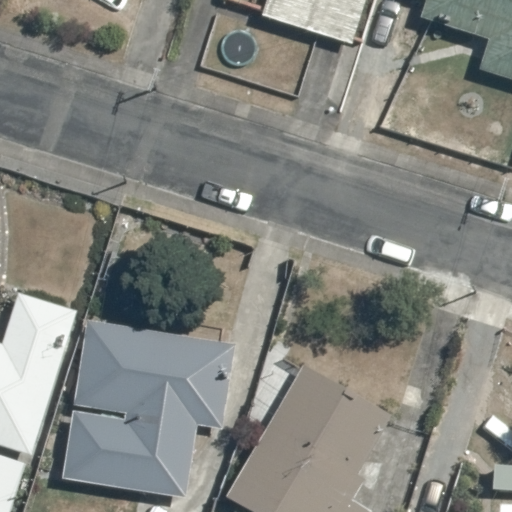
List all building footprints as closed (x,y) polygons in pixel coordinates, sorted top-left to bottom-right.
[(367,0),(267,0),(262,19),(352,48),(367,0)] [(511,0),(418,0),(432,5),(426,22),(494,46),(485,72),(511,82),(511,0)] [(0,346),(0,447),(33,458),(77,316),(22,299),(6,349),(0,346)] [(233,348),(93,324),(79,409),(218,432),(233,348)] [(374,511),(379,504),(356,492),(394,424),(348,398),(352,391),(309,367),(232,503),(247,511),(374,511)]
